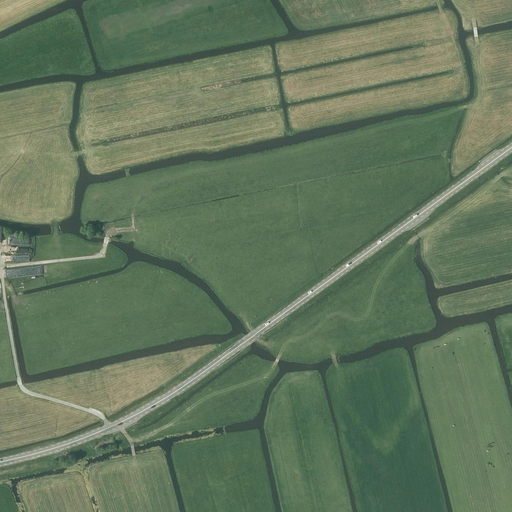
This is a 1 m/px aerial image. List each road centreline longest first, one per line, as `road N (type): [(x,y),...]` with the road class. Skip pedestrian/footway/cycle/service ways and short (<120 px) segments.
road 1 (secondary): [(0,462),(111,428),(170,396),(511,147)]
road 2 (track): [(279,357),(187,262),(132,229),(112,230),(103,255),(0,267)]
